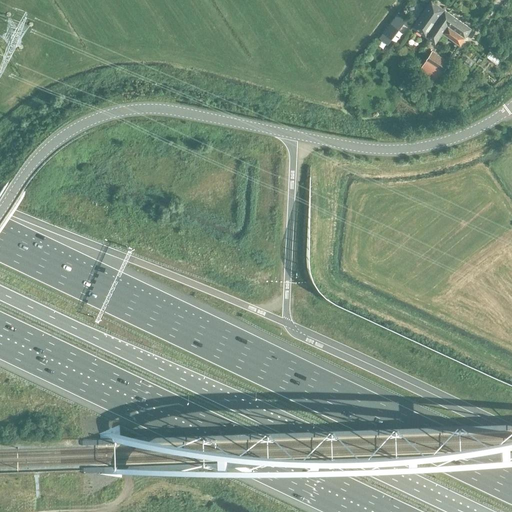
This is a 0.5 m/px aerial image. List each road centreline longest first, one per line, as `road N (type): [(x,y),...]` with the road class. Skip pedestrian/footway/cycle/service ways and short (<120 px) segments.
road 1 (motorway): [(509,486),(0,241)]
road 2 (unclassified): [(491,120),(449,141),(403,149),(150,107),(116,111),(62,135),(0,211)]
road 3 (motorway): [(0,291),(465,511)]
road 4 (motorway): [(0,335),(372,511)]
